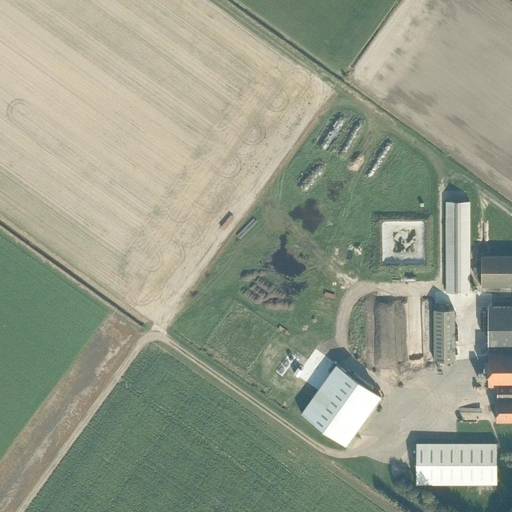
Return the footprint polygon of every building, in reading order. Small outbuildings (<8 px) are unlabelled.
[(446,201),(446,291),(470,291),(470,201),(446,201)] [(481,287),(511,286),(511,255),(481,255),(481,267),(473,267),(473,275),(481,275),(481,287)] [(511,305),(488,306),(488,348),(508,348),(511,347),(511,305)] [(435,309),(435,360),(456,360),(456,309),(435,309)] [(508,350),(488,350),(488,396),(511,395),(511,347),(508,348),(508,350)] [(346,445),(381,396),(336,364),(301,413),(346,445)] [(511,420),(511,397),(496,397),(496,421),(511,420)] [(416,442),(416,482),(496,482),(497,463),(497,442),(416,442)]
